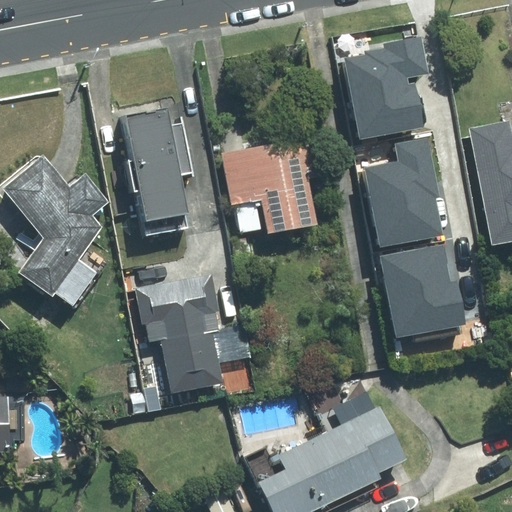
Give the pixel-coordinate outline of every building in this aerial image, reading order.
[(361,137),(423,126),(415,83),(408,84),(406,77),(428,73),(421,37),(384,43),(385,48),(365,52),(366,56),(347,59),(361,137)] [(127,116),(135,160),(128,161),(134,192),(140,191),(149,235),(188,228),(185,213),(189,212),(181,174),(192,172),(182,123),(171,126),(168,108),(127,116)] [(511,134),(511,135),(508,122),(470,129),(491,246),(511,242),(511,134)] [(236,205),(241,232),(268,227),(269,232),(316,223),(307,178),(323,175),(315,136),(221,153),(231,205),(236,205)] [(365,168),(381,246),(442,234),(435,196),(439,195),(428,137),(395,143),(399,161),(365,168)] [(70,187),(43,155),(40,157),(39,157),(37,156),(35,157),(2,184),(0,185),(0,194),(40,232),(32,241),(21,233),(17,239),(34,250),(20,273),(53,296),(55,293),(73,306),(97,273),(78,260),(101,227),(92,215),(108,202),(86,173),(70,187)] [(444,245),(382,257),(397,337),(413,334),(415,341),(461,332),(460,326),(466,324),(458,280),(451,281),(444,245)] [(162,339),(172,393),(223,384),(213,332),(218,331),(214,311),(218,310),(212,275),(135,289),(142,325),(145,324),(149,342),(162,339)] [(9,397),(0,396),(0,451),(9,452),(9,447),(13,447),(13,439),(22,439),(22,402),(9,402),(9,397)] [(286,469),(258,483),(272,511),(311,511),(380,479),(377,472),(405,459),(380,407),(280,456),(286,469)] [(233,511),(223,488),(205,496),(212,511),(233,511)]
